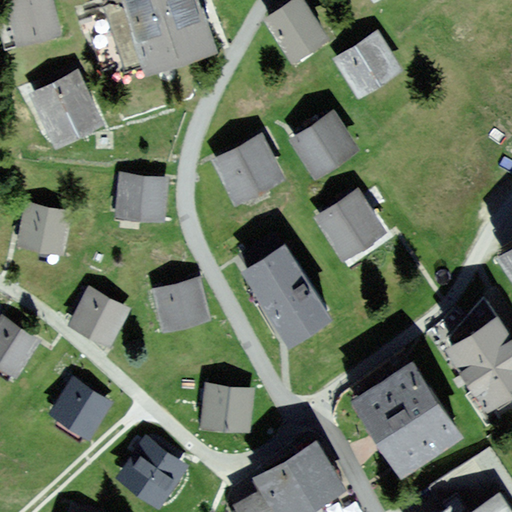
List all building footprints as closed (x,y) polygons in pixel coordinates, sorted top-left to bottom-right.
[(51,0),(10,0),(4,2),(17,47),(61,35),(51,0)] [(122,0),(145,71),(214,49),(198,0),(122,0)] [(327,37),(303,0),(295,0),(265,20),(291,60),(327,37)] [(401,68),(377,31),(334,59),(358,96),(401,68)] [(79,69),(30,92),(55,145),(104,122),(79,69)] [(358,150),(333,111),(290,138),(314,177),(358,150)] [(284,177),(261,133),(213,158),(236,202),(284,177)] [(168,177),(120,172),(115,215),(163,220),(168,177)] [(386,230),(358,188),(315,217),(343,259),(386,230)] [(71,212),(27,203),(18,244),(63,253),(71,212)] [(332,318),(285,243),(242,269),(290,344),(332,318)] [(511,248),(499,257),(511,276),(511,248)] [(208,319),(199,279),(155,289),(164,329),(208,319)] [(131,308),(89,286),(71,320),(112,342),(131,308)] [(39,339),(1,315),(0,316),(0,364),(17,375),(39,339)] [(511,397),(511,337),(498,315),(444,348),(485,414),(511,397)] [(465,436),(414,359),(352,400),(403,477),(465,436)] [(110,402),(73,379),(52,413),(89,437),(110,402)] [(255,387),(206,382),(201,427),(250,432),(255,387)] [(188,465),(144,438),(117,481),(161,508),(188,465)] [(303,511),(345,489),(318,440),(251,477),(258,489),(232,503),(236,511),(303,511)] [(471,511),(469,511),(511,511),(511,500),(504,488),(471,511)] [(469,511),(471,511),(459,494),(432,511),(469,511)]
